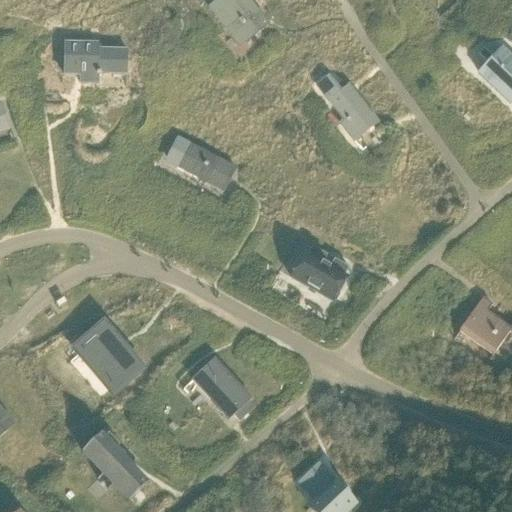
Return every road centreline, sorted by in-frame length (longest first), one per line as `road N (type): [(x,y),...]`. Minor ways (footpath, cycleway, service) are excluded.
road 1 (unclassified): [(511,440),(333,366),(124,255)]
road 2 (unclassified): [(124,255),(82,234),(0,247)]
